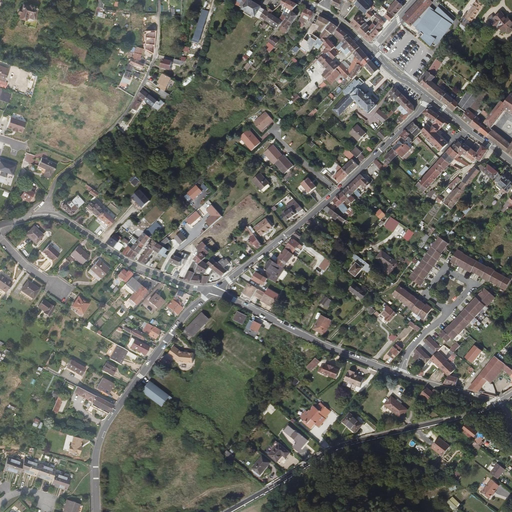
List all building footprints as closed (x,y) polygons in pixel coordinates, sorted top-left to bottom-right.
[(253,18),(255,20),(257,17),(262,10),(262,9),(247,0),(243,0),(240,7),(239,9),(242,11),(242,12),(245,14),(244,15),(252,20),(253,18)] [(287,9),(293,12),(298,7),(285,0),(282,6),(287,9)] [(344,0),(333,0),(332,4),(341,9),(347,2),(344,0)] [(366,10),(372,3),(374,0),(372,0),(371,1),(369,0),(360,0),(359,3),(365,9),(366,10)] [(404,5),(406,3),(402,0),(396,0),(390,6),(391,7),(396,13),(400,9),(404,5)] [(415,27),(421,19),(432,3),(429,0),(419,0),(404,20),(409,25),(411,24),(415,27)] [(415,28),(417,30),(437,6),(440,3),(436,0),(434,0),(432,3),(421,19),(415,28)] [(468,23),(470,24),(486,0),(478,0),(468,15),(466,14),(462,19),(463,20),(468,23)] [(36,8),(38,7),(36,4),(34,4),(31,3),(32,2),(28,1),(27,2),(24,1),(22,5),(21,5),(19,10),(20,12),(19,14),(33,19),(36,18),(37,15),(35,14),(36,8)] [(373,16),(376,12),(374,10),(376,9),(373,7),(374,5),(372,3),(366,10),(369,12),(373,16)] [(194,37),(200,39),(210,8),(204,6),(194,37)] [(445,31),(447,31),(454,22),(437,6),(417,30),(416,31),(419,34),(431,45),(433,43),(435,44),(445,31)] [(390,20),(396,13),(391,7),(384,13),(379,9),(376,13),(379,15),(380,17),(378,23),(373,29),(372,28),(366,33),(369,36),(370,38),(374,38),(384,27),(390,20)] [(266,13),(262,10),(257,17),(260,19),(266,13)] [(306,18),(311,21),(315,15),(305,10),(300,18),(304,21),(306,18)] [(511,31),(511,16),(510,16),(509,17),(503,10),(497,15),(497,17),(497,18),(494,21),(499,27),(501,25),(506,30),(509,29),(511,32),(511,31)] [(265,23),(266,23),(270,16),(271,14),(274,13),(271,11),(271,12),(270,12),(268,14),(266,13),(260,19),(258,21),(263,25),(259,30),(264,34),(264,33),(268,28),(265,26),(265,23)] [(363,30),(368,22),(373,16),(369,12),(367,14),(368,16),(365,19),(364,18),(362,19),(360,17),(360,16),(358,14),(352,20),(357,24),(363,30)] [(280,32),(283,34),(298,18),(292,14),(290,16),(287,19),(279,29),(281,30),(280,32)] [(266,23),(272,27),(277,20),(274,18),(275,16),(274,15),(271,16),(270,16),(266,23)] [(373,29),(378,23),(380,17),(379,15),(375,19),(376,21),(371,24),(368,22),(363,30),(364,31),(366,33),(372,28),(373,29)] [(278,30),(279,29),(287,19),(284,17),(280,21),(277,20),(272,27),(278,30)] [(317,23),(326,30),(331,23),(320,17),(317,23)] [(299,25),(305,28),(308,21),(306,20),(304,24),(300,22),(299,25)] [(330,33),(332,34),(338,28),(331,23),(326,30),(330,33)] [(344,40),(348,36),(339,29),(336,34),(344,40)] [(322,43),(326,38),(330,33),(326,30),(319,38),(313,46),(317,49),(322,43)] [(398,40),(404,34),(401,30),(394,36),(398,40)] [(435,44),(437,45),(447,31),(445,31),(435,44)] [(430,47),(431,45),(419,34),(418,35),(430,47)] [(286,41),(291,44),(295,38),(290,35),(286,41)] [(339,52),(341,50),(352,40),(348,36),(344,40),(343,42),(340,44),(336,48),(334,47),(330,51),(321,56),(317,60),(314,63),(312,65),(313,66),(318,62),(324,67),(334,56),(335,57),(337,55),(335,52),(337,50),(339,52)] [(330,51),(334,47),(326,38),(322,43),(323,44),(322,45),(325,47),(325,51),(325,52),(322,53),(321,52),(320,54),(321,56),(330,51)] [(276,49),(280,44),(275,40),(274,41),(271,39),(268,43),(276,49)] [(347,56),(352,52),(358,47),(352,40),(341,50),(347,56)] [(309,52),(313,46),(312,45),(307,41),(303,47),(307,51),(309,52)] [(132,53),(139,56),(141,51),(135,48),(132,53)] [(362,64),(368,59),(359,49),(354,54),(350,56),(355,61),(354,63),(358,65),(360,62),(362,64)] [(148,66),(150,62),(139,56),(132,53),(131,53),(129,58),(133,60),(141,64),(142,63),(148,66)] [(163,63),(172,66),(175,58),(166,54),(163,63)] [(325,68),(333,61),(338,56),(337,55),(335,57),(334,56),(324,67),(325,68)] [(128,70),(132,62),(133,60),(129,58),(124,68),(125,69),(123,74),(127,76),(130,71),(128,70)] [(364,66),(365,67),(371,62),(368,59),(362,64),(360,62),(358,65),(362,69),(364,66)] [(433,74),(435,72),(442,63),(437,59),(420,81),(435,94),(440,87),(433,81),(436,77),(433,74)] [(327,70),(335,63),(333,61),(325,68),(327,70)] [(0,75),(4,77),(9,66),(0,62),(0,75)] [(373,76),(379,71),(371,62),(365,67),(373,76)] [(325,81),(335,70),(339,67),(335,63),(327,70),(321,76),(325,81)] [(343,85),(351,77),(353,72),(351,71),(349,73),(341,65),(339,67),(335,70),(338,73),(337,74),(339,76),(340,76),(344,80),(342,81),(342,82),(341,83),(343,85)] [(353,80),(358,76),(357,74),(359,73),(361,70),(362,69),(358,65),(353,72),(351,77),(353,80)] [(180,79),(185,84),(198,74),(195,69),(194,69),(180,79)] [(163,86),(165,87),(172,74),(165,70),(160,79),(162,81),(160,84),(163,86)] [(475,83),(476,84),(482,74),(479,72),(471,82),(474,85),(475,83)] [(370,99),(370,98),(359,87),(361,85),(362,85),(365,83),(360,77),(357,80),(356,79),(344,90),(348,95),(333,109),(339,115),(354,100),(357,104),(356,104),(360,108),(361,107),(368,115),(376,106),(370,99)] [(476,105),(477,106),(488,92),(476,84),(475,83),(474,85),(465,97),(460,104),(456,110),(458,112),(461,108),(464,110),(460,115),(463,118),(472,106),(474,107),(476,105)] [(0,96),(9,100),(13,89),(0,84),(0,96)] [(397,97),(404,91),(397,84),(390,91),(393,93),(391,95),(394,98),(395,96),(397,97)] [(446,103),(452,97),(444,91),(446,88),(443,85),(440,87),(435,94),(446,103)] [(140,95),(145,99),(150,91),(143,86),(139,93),(141,94),(140,95)] [(158,98),(159,97),(150,91),(145,99),(144,100),(145,101),(147,99),(154,103),(156,101),(157,101),(158,99),(158,98)] [(292,97),(295,100),(301,94),(298,91),(293,96),(292,97)] [(397,97),(400,101),(407,94),(404,91),(397,97)] [(402,109),(411,98),(407,94),(400,101),(403,103),(401,106),(399,106),(402,109)] [(511,94),(506,104),(504,102),(496,110),(486,121),(486,122),(487,123),(489,124),(493,128),(507,109),(511,112),(511,94)] [(446,103),(450,107),(456,100),(452,97),(446,103)] [(402,120),(415,108),(414,101),(411,98),(402,109),(404,111),(400,115),(402,117),(400,118),(402,120)] [(137,111),(142,103),(136,99),(132,107),(137,111)] [(455,111),(456,110),(460,104),(456,101),(456,100),(450,107),(455,111)] [(391,108),(394,111),(399,106),(401,106),(397,102),(392,107),(391,108)] [(449,124),(452,121),(449,118),(433,107),(430,105),(424,110),(437,120),(433,123),(440,128),(446,122),(449,124)] [(463,118),(471,124),(477,115),(479,114),(477,113),(480,109),(479,108),(477,106),(476,105),(474,107),(472,106),(463,118)] [(255,118),(263,127),(274,116),(267,108),(255,118)] [(484,124),(483,123),(479,120),(479,117),(477,115),(471,124),(479,130),(484,124)] [(22,132),(25,121),(10,116),(6,128),(22,132)] [(375,129),(378,127),(382,122),(380,121),(379,120),(373,126),(375,129)] [(418,135),(424,129),(415,120),(412,122),(409,126),(418,135)] [(479,130),(488,137),(494,129),(493,128),(489,124),(488,126),(486,124),(487,123),(486,122),(484,124),(479,130)] [(449,142),(438,130),(440,128),(433,123),(432,125),(429,123),(424,129),(425,130),(430,136),(428,137),(435,145),(437,143),(443,149),(449,142)] [(253,148),(262,140),(249,126),(240,134),(253,148)] [(360,142),(361,140),(367,134),(358,126),(351,134),(360,142)] [(405,133),(412,141),(417,136),(414,134),(412,136),(410,134),(411,133),(406,128),(403,131),(405,133)] [(496,143),(502,136),(494,129),(488,137),(496,143)] [(402,154),(414,142),(412,141),(405,133),(400,138),(402,140),(395,147),(401,152),(402,154)] [(496,143),(500,146),(505,138),(502,136),(496,143)] [(500,146),(511,155),(511,144),(505,138),(500,146)] [(285,171),(294,163),(284,152),(283,153),(274,142),(264,150),(274,161),(275,160),(285,171)] [(402,154),(403,154),(414,143),(414,142),(402,154)] [(475,142),(472,148),(478,151),(481,144),(475,142)] [(457,154),(458,152),(463,145),(459,143),(456,146),(454,145),(451,149),(457,154)] [(349,156),(353,151),(352,150),(346,144),(341,150),(349,156)] [(465,157),(471,149),(464,144),(463,145),(458,152),(463,155),(465,157)] [(366,155),(367,154),(356,145),(355,146),(366,155)] [(362,159),(366,155),(355,146),(352,150),(353,151),(362,159)] [(477,160),(479,162),(488,151),(482,146),(478,153),(472,161),(474,163),(475,163),(477,160)] [(381,168),(383,170),(401,152),(395,147),(386,156),(389,158),(387,161),(388,162),(384,165),(377,158),(374,161),(381,168)] [(459,156),(461,158),(463,155),(458,152),(457,154),(451,149),(447,153),(454,160),(460,163),(462,164),(463,162),(459,159),(458,160),(457,159),(459,156)] [(465,157),(472,161),(478,153),(476,151),(476,153),(471,149),(465,157)] [(451,163),(454,160),(447,153),(444,157),(451,163)] [(49,176),(53,174),(58,162),(43,156),(40,164),(46,167),(44,173),(49,176)] [(344,166),(350,171),(359,162),(353,156),(344,166)] [(0,170),(0,174),(6,177),(7,173),(11,174),(15,162),(0,157),(0,170)] [(336,165),(339,162),(337,160),(334,158),(333,157),(330,159),(336,165)] [(452,175),(447,168),(451,163),(444,157),(435,167),(442,173),(447,181),(452,175)] [(493,177),(499,169),(490,161),(489,162),(487,160),(475,166),(464,180),(471,185),(484,169),(493,177)] [(330,177),(333,173),(321,163),(317,167),(330,177)] [(340,180),(341,181),(350,171),(344,166),(343,165),(334,175),(340,180)] [(424,174),(425,172),(430,167),(427,165),(421,171),(424,174)] [(426,177),(433,183),(442,173),(435,167),(426,177)] [(259,184),(267,178),(261,171),(253,177),(259,184)] [(368,186),(372,182),(361,172),(358,176),(364,182),(363,183),(364,185),(366,184),(368,186)] [(508,190),(511,184),(511,179),(510,178),(509,179),(506,176),(506,174),(505,173),(503,173),(502,172),(496,179),(498,182),(503,185),(508,190)] [(310,191),(317,184),(308,175),(301,181),(310,191)] [(363,183),(364,182),(358,176),(349,184),(355,190),(360,195),(365,190),(361,185),(363,183)] [(428,189),(433,183),(426,177),(421,183),(428,189)] [(259,184),(262,188),(270,181),(267,178),(259,184)] [(95,194),(98,191),(85,181),(82,179),(80,182),(84,184),(84,185),(86,187),(85,189),(92,193),(89,197),(90,199),(95,194)] [(465,192),(471,185),(464,180),(459,186),(465,192)] [(23,193),(28,198),(34,192),(33,190),(35,187),(30,182),(23,189),(22,188),(20,190),(23,193)] [(406,195),(413,187),(407,182),(400,190),(406,195)] [(425,192),(428,189),(421,183),(418,186),(425,192)] [(357,199),(352,194),(355,190),(349,184),(343,190),(348,196),(354,201),(357,199)] [(451,194),(459,200),(465,192),(459,186),(458,186),(451,194)] [(111,200),(113,197),(100,188),(98,191),(111,200)] [(143,207),(151,199),(139,188),(132,196),(143,207)] [(338,195),(343,201),(348,196),(343,190),(338,195)] [(106,205),(111,200),(98,191),(95,194),(105,202),(104,204),(106,205)] [(294,200),(295,198),(289,191),(282,197),(284,199),(285,198),(286,198),(290,195),(294,200)] [(19,196),(25,201),(28,198),(23,193),(19,196)] [(78,204),(77,203),(82,199),(76,194),(71,199),(70,198),(68,199),(69,200),(68,202),(66,200),(62,203),(70,211),(78,204)] [(452,207),(459,200),(451,194),(445,201),(452,207)] [(342,206),(346,203),(343,201),(338,195),(333,199),(339,205),(340,204),(342,206)] [(511,205),(511,203),(511,197),(507,203),(508,204),(503,210),(500,214),(502,215),(503,214),(511,205)] [(101,211),(103,209),(95,200),(93,202),(90,199),(85,204),(98,215),(101,211)] [(347,219),(343,216),(336,211),(327,204),(323,207),(330,212),(329,214),(343,224),(347,219)] [(351,215),(351,216),(357,209),(353,205),(352,206),(351,208),(348,211),(347,212),(351,215)] [(287,218),(295,212),(291,206),(283,212),(287,218)] [(381,217),(385,213),(379,208),(376,211),(381,217)] [(109,223),(113,219),(101,211),(98,215),(97,215),(109,223)] [(186,219),(191,225),(201,216),(196,211),(186,219)] [(127,224),(128,225),(134,219),(131,216),(121,226),(123,227),(127,224)] [(260,233),(271,225),(265,217),(254,225),(260,233)] [(390,217),(385,227),(394,232),(400,222),(390,217)] [(153,231),(160,224),(155,218),(148,225),(152,229),(153,231)] [(34,239),(37,235),(41,231),(32,222),(24,230),(34,239)] [(258,246),(262,243),(248,226),(245,228),(251,236),(248,238),(253,244),(255,242),(258,246)] [(142,240),(145,242),(150,235),(148,233),(144,229),(138,237),(142,240)] [(181,242),(187,237),(181,230),(175,236),(181,242)] [(115,246),(119,240),(121,237),(114,232),(107,240),(115,246)] [(142,246),(139,244),(142,240),(138,237),(131,232),(130,234),(133,235),(131,237),(136,241),(134,243),(131,247),(138,252),(142,246)] [(159,242),(163,245),(168,238),(166,235),(159,242)] [(293,251),(302,239),(299,237),(297,235),(295,237),(294,237),(290,243),(289,243),(287,245),(288,245),(287,247),(293,251)] [(445,255),(444,254),(452,245),(443,238),(436,248),(434,247),(425,259),(426,260),(418,272),(416,271),(411,278),(417,282),(423,286),(428,280),(427,279),(432,273),(436,268),(440,262),(445,255)] [(127,253),(131,247),(134,243),(129,239),(129,240),(128,242),(129,243),(123,251),(127,253)] [(158,251),(159,252),(164,246),(163,245),(159,242),(157,240),(152,247),(153,248),(158,251)] [(50,258),(57,250),(47,241),(40,249),(50,258)] [(80,261),(88,253),(77,243),(69,250),(80,261)] [(151,251),(153,248),(152,247),(149,244),(147,243),(146,245),(147,246),(144,248),(151,251)] [(198,263),(200,261),(203,258),(218,247),(216,245),(214,245),(213,245),(204,252),(202,250),(200,252),(199,251),(196,253),(197,254),(194,256),(189,268),(194,271),(195,269),(198,263)] [(127,253),(134,257),(138,252),(131,247),(127,253)] [(280,254),(288,260),(294,253),(286,247),(284,250),(283,250),(281,253),(280,254)] [(390,273),(398,262),(382,250),(377,257),(387,264),(383,268),(390,273)] [(149,259),(147,257),(148,255),(142,251),(137,258),(147,263),(149,259)] [(511,282),(511,281),(497,273),(497,272),(490,268),(467,255),(467,254),(461,251),(453,263),(459,267),(460,266),(466,270),(473,274),(474,272),(484,278),(484,279),(491,284),(492,283),(506,292),(511,282)] [(358,260),(361,257),(354,252),(352,255),(357,259),(358,260)] [(182,264),(185,259),(176,254),(171,258),(182,264)] [(276,260),(283,266),(288,260),(280,254),(278,256),(279,257),(276,260)] [(100,276),(108,267),(98,256),(89,266),(100,276)] [(222,275),(228,269),(224,265),(229,261),(225,257),(219,262),(218,260),(214,257),(207,262),(209,264),(211,266),(222,275)] [(363,267),(367,262),(361,257),(358,260),(357,259),(349,269),(357,275),(363,267)] [(175,268),(179,270),(182,264),(171,258),(165,272),(172,274),(175,268)] [(203,271),(205,271),(209,264),(207,262),(205,259),(203,258),(200,261),(198,263),(195,269),(203,271)] [(325,258),(318,266),(324,271),(331,263),(325,258)] [(278,268),(273,265),(276,262),(271,259),(265,267),(267,268),(274,273),(278,268)] [(264,274),(275,281),(284,267),(276,262),(273,265),(278,268),(274,273),(267,268),(264,274)] [(368,271),(373,266),(367,262),(363,267),(368,271)] [(116,273),(123,280),(131,272),(127,268),(125,270),(122,267),(116,273)] [(199,277),(193,275),(194,271),(189,268),(184,278),(191,280),(200,281),(200,278),(199,277)] [(260,279),(264,281),(267,277),(256,271),(252,278),(258,282),(260,279)] [(0,286),(3,289),(10,279),(0,272),(0,286)] [(133,284),(132,283),(135,279),(130,275),(124,281),(131,287),(133,284)] [(18,286),(30,295),(37,286),(25,277),(18,286)] [(242,295),(249,299),(254,291),(257,293),(257,294),(262,297),(262,298),(268,302),(267,303),(272,306),(277,298),(266,292),(260,289),(249,282),(248,284),(246,283),(244,286),(246,287),(242,295)] [(141,295),(146,289),(139,283),(134,289),(141,295)] [(361,300),(367,295),(357,284),(351,289),(361,300)] [(402,286),(395,294),(414,309),(413,310),(426,320),(434,309),(428,304),(427,305),(402,286)] [(277,298),(279,295),(268,288),(267,289),(266,292),(277,298)] [(488,307),(489,309),(497,300),(487,290),(452,326),(451,326),(445,331),(445,330),(440,335),(451,345),(488,307)] [(156,306),(163,299),(155,291),(148,299),(156,306)] [(71,304),(80,311),(87,301),(77,294),(74,298),(75,299),(71,304)] [(320,301),(325,305),(330,298),(325,295),(320,301)] [(41,311),(46,314),(53,305),(41,297),(36,304),(40,307),(42,308),(41,310),(41,311)] [(177,310),(179,307),(177,305),(179,302),(171,297),(166,304),(176,311),(173,315),(176,317),(179,312),(177,310)] [(389,321),(396,313),(386,305),(384,309),(385,310),(383,313),(386,316),(385,318),(389,321)] [(177,331),(186,340),(209,317),(200,307),(177,331)] [(233,316),(241,320),(245,314),(237,310),(233,316)] [(251,326),(257,329),(260,323),(254,320),(253,321),(249,319),(246,325),(250,328),(251,326)] [(313,327),(323,332),(328,324),(318,319),(313,327)] [(142,335),(139,333),(141,330),(132,325),(129,328),(125,326),(124,329),(140,338),(142,335)] [(145,333),(151,338),(157,329),(151,325),(145,333)] [(118,339),(132,346),(136,339),(122,332),(118,339)] [(438,351),(441,347),(430,336),(425,341),(436,352),(438,351)] [(108,357),(119,363),(125,352),(119,349),(121,346),(116,343),(108,357)] [(450,350),(454,353),(460,346),(456,343),(450,350)] [(125,352),(128,354),(130,351),(121,346),(119,349),(125,352)] [(396,355),(400,350),(396,346),(395,347),(394,347),(390,351),(396,355)] [(176,363),(192,364),(193,354),(180,353),(172,347),(166,355),(176,363)] [(430,358),(431,358),(420,347),(415,352),(417,354),(414,358),(417,360),(420,357),(426,363),(430,358)] [(446,361),(447,360),(438,351),(436,352),(431,358),(430,358),(439,367),(446,361)] [(489,382),(495,375),(504,364),(494,356),(476,380),(468,390),(492,397),(494,397),(494,395),(480,389),(487,380),(489,382)] [(313,365),(314,365),(318,361),(314,357),(305,367),(308,369),(313,365)] [(64,366),(78,375),(84,366),(69,358),(64,366)] [(100,368),(110,374),(114,367),(104,361),(100,368)] [(448,376),(455,369),(446,361),(439,367),(448,376)] [(338,370),(333,368),(334,366),(328,364),(327,365),(323,363),(321,367),(320,366),(318,371),(323,374),(322,375),(325,377),(326,375),(329,376),(328,379),(333,381),(338,370)] [(423,377),(424,371),(429,366),(426,363),(416,373),(418,376),(423,377)] [(501,380),(508,372),(505,370),(508,367),(504,364),(495,375),(501,380)] [(345,380),(361,387),(366,376),(350,369),(345,380)] [(460,388),(468,390),(476,380),(470,375),(460,388)] [(99,390),(105,393),(112,382),(101,376),(96,385),(100,388),(99,390)] [(441,383),(456,387),(458,379),(448,376),(441,383)] [(167,398),(168,397),(148,381),(140,392),(160,407),(166,399),(168,401),(169,400),(167,398)] [(71,390),(77,393),(80,388),(74,385),(71,390)] [(77,393),(83,396),(86,391),(80,388),(77,393)] [(433,395),(435,397),(439,392),(432,390),(430,392),(425,389),(423,391),(422,390),(421,392),(422,393),(420,395),(428,401),(433,395)] [(105,413),(111,404),(86,391),(83,396),(94,402),(92,406),(105,413)] [(57,403),(56,402),(59,396),(55,394),(49,408),(54,411),(57,403)] [(400,418),(407,409),(391,396),(384,405),(400,418)] [(326,417),(326,416),(330,412),(321,404),(316,408),(314,406),(308,412),(306,411),(300,417),(307,423),(306,424),(310,429),(314,425),(318,428),(321,424),(320,422),(324,418),(324,419),(326,417)] [(355,432),(362,425),(349,413),(341,421),(348,427),(349,426),(355,432)] [(291,447),(296,451),(306,440),(298,433),(295,432),(295,430),(292,429),(287,424),(283,430),(296,441),(291,447)] [(472,437),(476,433),(472,430),(473,429),(471,428),(470,429),(464,425),(461,428),(463,430),(461,432),(465,435),(467,433),(472,437)] [(78,447),(77,447),(80,437),(70,435),(67,444),(66,444),(64,449),(66,450),(75,453),(75,452),(76,453),(78,447)] [(474,443),(478,446),(482,440),(479,437),(474,443)] [(441,456),(449,447),(438,438),(431,447),(441,456)] [(284,456),(288,452),(278,443),(268,454),(275,461),(281,454),(284,456)] [(229,458),(232,455),(225,450),(223,453),(229,458)] [(1,463),(9,465),(12,455),(4,452),(1,463)] [(18,464),(25,466),(28,456),(21,454),(20,457),(18,464)] [(275,461),(278,463),(284,456),(281,454),(275,461)] [(16,468),(18,464),(20,457),(12,455),(9,465),(16,468)] [(25,466),(32,469),(36,458),(28,456),(25,466)] [(260,474),(267,464),(268,462),(260,456),(251,468),(260,474)] [(40,471),(42,466),(43,461),(36,458),(32,469),(40,471)] [(47,474),(50,467),(51,463),(43,461),(42,466),(40,471),(47,474)] [(260,474),(261,475),(268,466),(267,464),(260,474)] [(496,480),(503,471),(495,465),(488,474),(496,480)] [(46,477),(56,480),(59,470),(50,467),(47,474),(46,477)] [(56,480),(64,483),(67,472),(59,470),(56,480)] [(489,496),(492,493),(497,487),(489,481),(479,493),(487,499),(489,496)] [(454,510),(460,504),(453,496),(446,503),(454,510)] [(77,511),(80,505),(67,500),(62,511),(77,511)]
